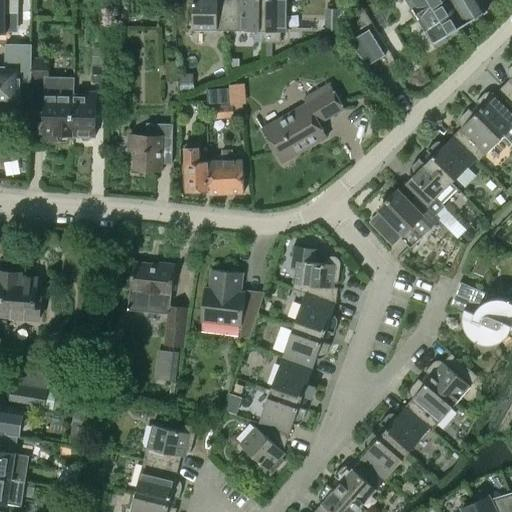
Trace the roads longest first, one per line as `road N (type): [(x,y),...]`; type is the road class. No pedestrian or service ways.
road 1 (residential): [(0,205),(265,225),(325,203)]
road 2 (residential): [(325,203),(511,23)]
road 3 (residential): [(357,406),(345,390),(386,273),(325,203)]
road 4 (residential): [(357,406),(424,333),(445,281)]
road 5 (residential): [(267,511),(357,406)]
